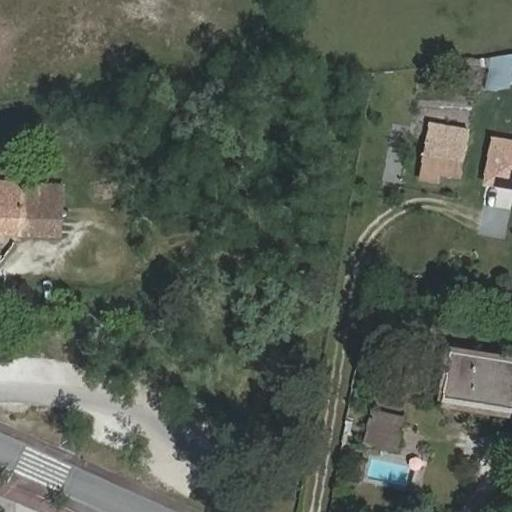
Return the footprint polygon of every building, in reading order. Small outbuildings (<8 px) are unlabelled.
[(432,123),(424,170),(459,176),(467,129),(432,123)] [(511,147),(492,144),(484,186),(511,190),(511,147)] [(0,182),(0,234),(21,235),(21,230),(31,231),(32,212),(21,212),(22,184),(0,182)] [(63,185),(22,184),(21,212),(32,212),(31,231),(21,230),(21,235),(60,236),(63,185)] [(445,399),(511,409),(511,362),(452,353),(445,399)] [(373,412),(366,445),(396,451),(403,419),(373,412)]
